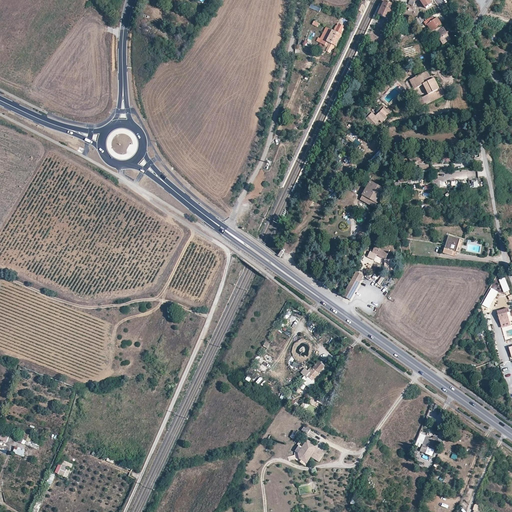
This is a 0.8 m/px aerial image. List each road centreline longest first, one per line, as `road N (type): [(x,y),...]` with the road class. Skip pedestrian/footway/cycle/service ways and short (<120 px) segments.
road 1 (primary): [(241,242),(511,434)]
road 2 (track): [(125,511),(228,255)]
road 3 (unclassified): [(226,232),(268,141),(299,0)]
road 4 (unclassified): [(511,278),(473,96),(472,44)]
road 5 (track): [(209,316),(151,297),(79,305),(0,273)]
road 6 (track): [(348,507),(361,453),(421,371)]
road 7 (unclassified): [(228,255),(117,167)]
road 8 (track): [(265,511),(265,473),(274,462),(331,465),(361,453)]
